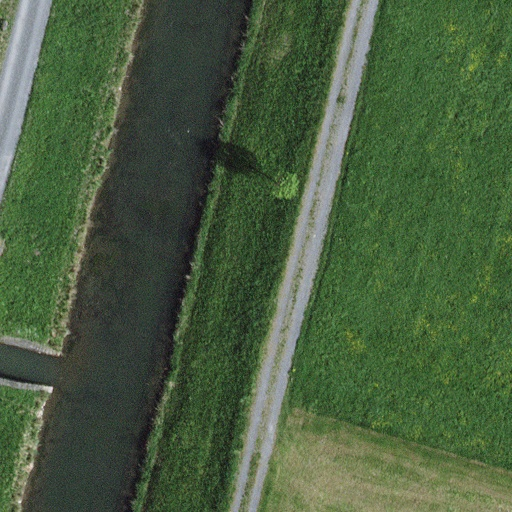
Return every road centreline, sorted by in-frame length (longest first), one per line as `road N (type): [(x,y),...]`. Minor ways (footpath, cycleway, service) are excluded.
road 1 (track): [(248,511),(366,0)]
road 2 (track): [(0,125),(28,0)]
